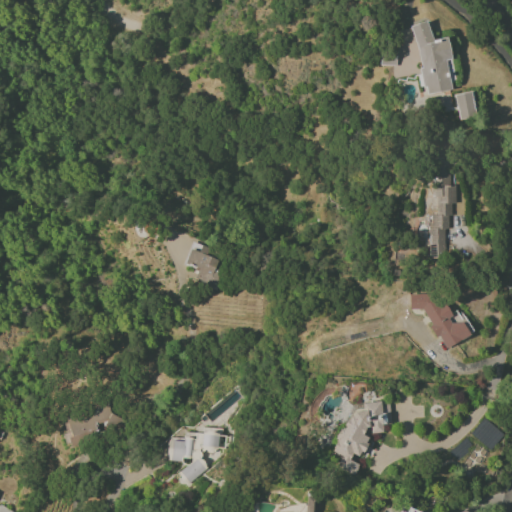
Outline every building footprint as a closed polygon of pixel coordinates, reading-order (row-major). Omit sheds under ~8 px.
[(411,24),(424,95),(450,90),(444,60),(450,59),(446,38),(430,41),(427,21),(411,24)] [(458,120),(475,118),(471,92),(454,95),(458,120)] [(446,250),(446,205),(452,205),(452,161),(431,161),(431,197),(435,197),(435,215),(429,215),(429,250),(446,250)] [(184,263),(198,268),(193,282),(215,289),(224,260),(189,249),(184,263)] [(408,295),(409,309),(422,309),(429,324),(429,328),(435,338),(439,338),(445,348),(469,336),(462,322),(449,323),(449,318),(433,288),(422,294),(408,295)] [(331,453),(340,456),(336,469),(354,475),(357,464),(358,457),(367,437),(362,435),(365,429),(379,433),(382,433),(381,423),(389,422),(388,401),(350,404),(331,453)] [(72,446),(99,437),(95,424),(114,418),(109,404),(64,420),(72,446)] [(206,479),(207,460),(218,461),(219,448),(224,449),(225,436),(217,435),(217,429),(203,429),(202,434),(194,433),(194,438),(182,438),(182,441),(167,440),(166,461),(181,461),(181,458),(190,458),(189,469),(179,468),(179,478),(206,479)]
